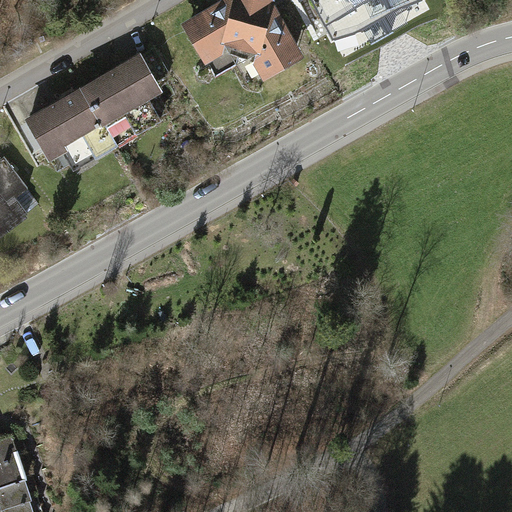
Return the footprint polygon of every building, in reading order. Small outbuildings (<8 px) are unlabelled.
[(272,0),(225,0),(183,25),(207,65),(230,52),(256,57),(270,80),(308,57),(275,0),(272,0)] [(348,0),(357,25),(428,0),(348,0)] [(138,48),(25,118),(50,157),(162,88),(138,48)] [(0,240),(35,213),(22,197),(34,188),(9,157),(0,163),(0,187),(2,190),(0,191),(0,240)] [(0,441),(0,460),(12,456),(6,440),(0,441)] [(12,456),(0,460),(0,480),(18,474),(12,456)] [(18,474),(0,480),(0,505),(25,497),(18,474)] [(30,511),(25,497),(0,505),(0,511),(30,511)]
